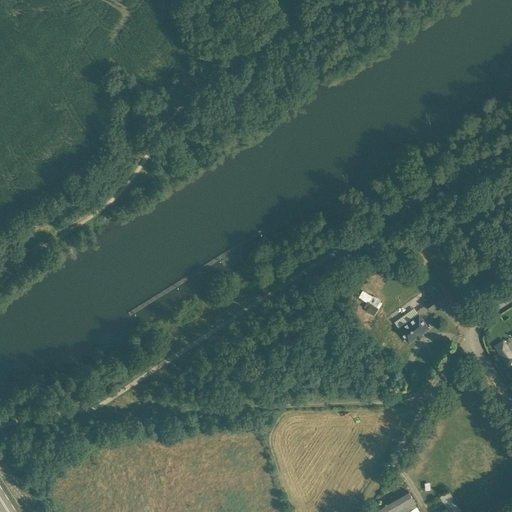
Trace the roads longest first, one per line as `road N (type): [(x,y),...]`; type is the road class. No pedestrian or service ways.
road 1 (track): [(96,407),(430,398)]
road 2 (unclassified): [(393,458),(465,343)]
